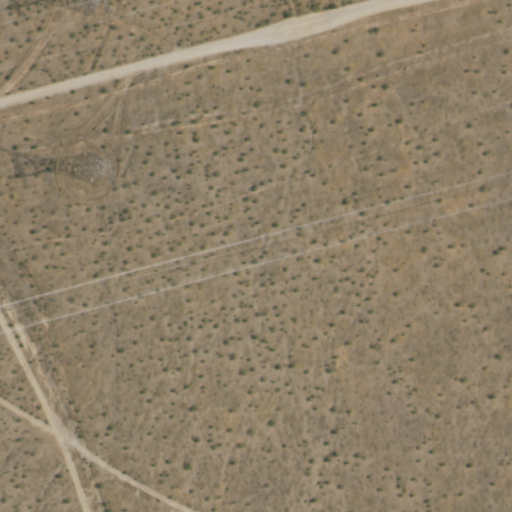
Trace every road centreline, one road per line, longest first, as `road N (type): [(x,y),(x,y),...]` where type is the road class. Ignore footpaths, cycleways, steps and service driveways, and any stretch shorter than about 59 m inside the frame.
road 1 (track): [(0,93),(369,0)]
road 2 (track): [(87,511),(29,342),(0,290)]
